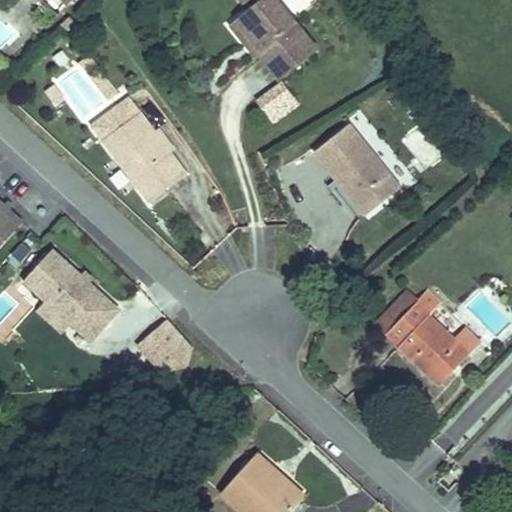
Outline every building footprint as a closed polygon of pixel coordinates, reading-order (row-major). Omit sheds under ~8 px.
[(14,0),(25,11),(33,3),(29,0),(14,0)] [(29,0),(33,3),(41,2),(51,13),(65,0),(29,0)] [(320,51),(284,0),(249,0),(230,14),(256,52),(250,57),(269,85),(320,51)] [(256,52),(230,14),(217,23),(243,62),(250,57),(256,52)] [(80,75),(72,81),(99,119),(108,113),(80,75)] [(253,102),(272,126),(299,105),(281,81),(253,102)] [(135,141),(119,119),(85,144),(132,211),(167,187),(135,141)] [(146,134),(135,141),(154,168),(164,160),(146,134)] [(337,135),(299,162),(323,193),(350,229),(387,201),(337,135)] [(350,229),(323,193),(317,198),(344,234),(350,229)] [(0,236),(13,223),(0,211),(0,236)] [(107,311),(41,251),(13,282),(36,303),(59,324),(79,342),(107,311)] [(36,303),(27,311),(50,332),(59,324),(36,303)] [(364,349),(395,312),(384,303),(353,338),(364,349)] [(395,312),(364,349),(421,399),(449,367),(408,332),(412,327),(395,312)] [(165,381),(196,351),(166,319),(135,349),(165,381)] [(256,457),(223,495),(242,511),(295,511),(303,502),(269,473),(272,470),(256,457)]
